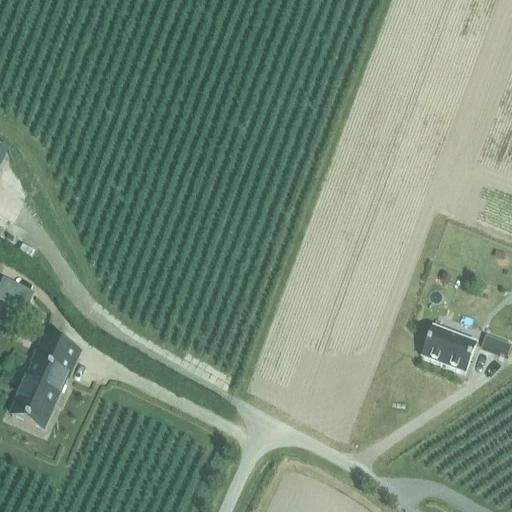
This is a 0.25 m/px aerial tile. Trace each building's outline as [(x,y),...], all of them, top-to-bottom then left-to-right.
[(0,174),(10,155),(0,149),(0,174)] [(484,318),(511,298),(511,290),(508,284),(476,307),(484,318)] [(24,295),(19,307),(22,308),(27,311),(32,298),(27,296),(24,295)] [(464,378),(476,348),(433,332),(421,362),(464,378)] [(507,361),(511,350),(485,340),(481,351),(507,361)] [(65,381),(67,382),(79,356),(44,341),(33,367),(34,367),(11,418),(42,432),(65,381)]
